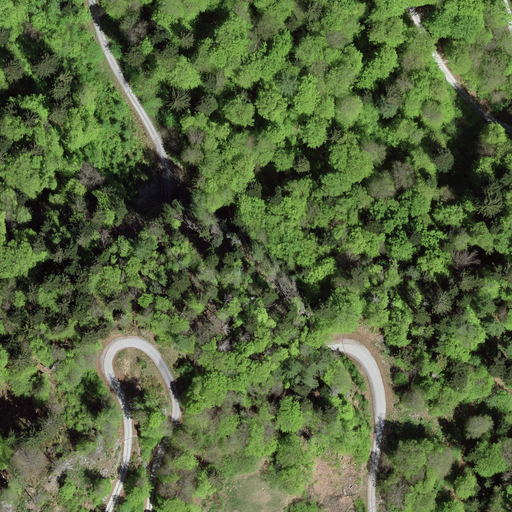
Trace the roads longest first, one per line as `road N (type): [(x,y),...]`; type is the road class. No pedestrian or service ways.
road 1 (track): [(371,511),(380,400),(370,360),(360,349),(250,328),(222,315),(197,289),(172,238),(167,164),(108,51),(94,0)]
road 2 (track): [(108,511),(128,456),(128,407),(105,362),(120,342),(158,354),(176,410),(155,465),(149,511)]
road 3 (track): [(462,511),(458,482),(470,428),(459,362),(472,358),(511,401)]
road 4 (track): [(411,0),(458,86),(511,130)]
